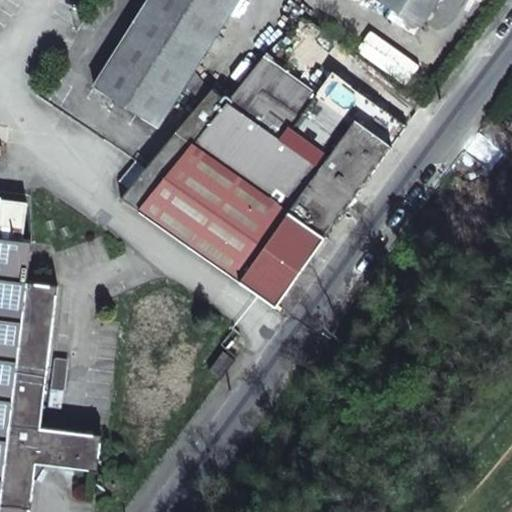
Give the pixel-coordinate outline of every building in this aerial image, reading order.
[(148,0),(94,87),(158,127),(238,0),(148,0)] [(379,0),(420,25),(435,0),(379,0)] [(211,89),(144,166),(120,198),(274,306),(391,147),(289,73),(263,55),(226,102),(211,89)] [(0,511),(29,511),(33,479),(35,464),(48,465),(97,471),(101,435),(39,427),(57,285),(25,281),(30,242),(21,241),(27,202),(0,198),(0,511)] [(220,379),(236,356),(227,350),(225,353),(222,352),(208,371),(220,379)] [(47,470),(48,465),(35,464),(33,479),(38,478),(47,470)]
